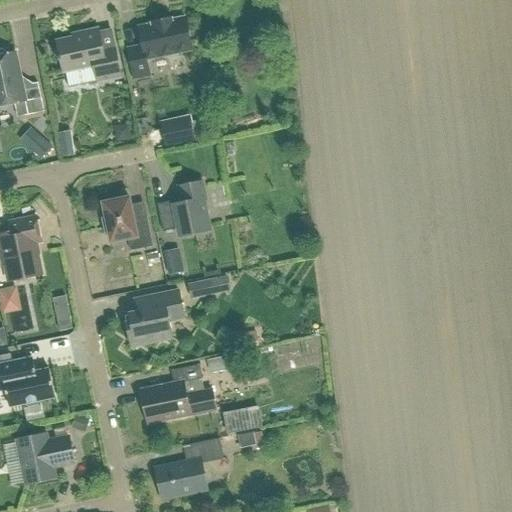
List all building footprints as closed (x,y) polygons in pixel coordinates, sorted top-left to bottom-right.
[(171,22),(170,19),(153,22),(154,26),(139,29),(142,47),(128,50),(134,79),(150,76),(146,58),(192,49),(186,19),(171,22)] [(103,51),(99,29),(81,33),(82,36),(56,41),(63,73),(94,66),(97,83),(121,77),(115,48),(103,51)] [(6,52),(2,50),(0,50),(0,106),(15,104),(18,117),(44,112),(38,83),(23,86),(21,77),(20,71),(17,72),(13,54),(15,53),(6,54),(6,52)] [(205,200),(202,182),(179,187),(182,199),(157,204),(163,232),(179,229),(180,236),(210,230),(203,200),(205,200)] [(134,220),(129,197),(103,203),(105,217),(101,218),(105,234),(109,233),(111,243),(128,239),(131,251),(153,246),(147,217),(134,220)] [(42,242),(36,216),(9,222),(11,233),(0,234),(0,244),(8,282),(42,275),(36,244),(42,242)] [(174,274),(187,271),(181,249),(169,253),(174,274)] [(194,299),(218,294),(214,276),(191,282),(194,299)] [(3,291),(6,314),(25,311),(22,288),(3,291)] [(133,301),(136,314),(125,316),(131,345),(172,337),(169,320),(184,317),(179,292),(133,301)] [(71,299),(60,301),(64,326),(75,325),(71,299)] [(35,372),(32,358),(0,364),(0,390),(6,389),(9,407),(25,403),(29,406),(37,404),(39,401),(55,397),(49,369),(35,372)] [(203,378),(200,365),(171,371),(174,383),(164,385),(165,385),(159,387),(141,391),(147,423),(166,419),(166,420),(216,409),(212,390),(204,392),(202,378),(203,378)] [(48,441),(47,434),(16,440),(26,484),(56,478),(54,468),(74,463),(69,437),(48,441)] [(224,457),(220,438),(183,446),(186,462),(157,469),(164,499),(206,490),(200,462),(224,457)]
